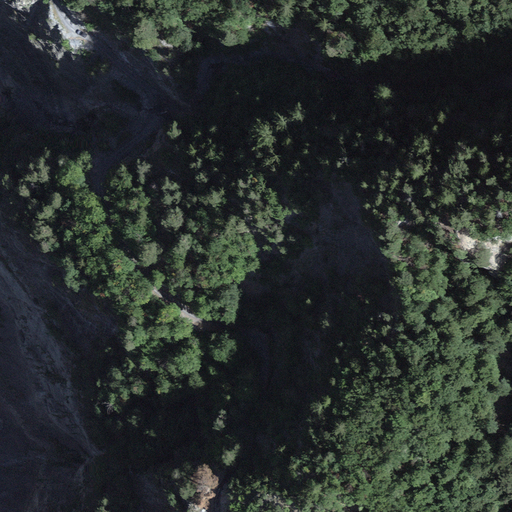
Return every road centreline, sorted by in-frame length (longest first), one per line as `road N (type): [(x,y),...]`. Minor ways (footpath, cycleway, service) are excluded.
road 1 (unclassified): [(56,0),(63,21),(97,41),(154,105),(149,124),(107,162),(99,182),(123,246),(149,284),(200,320),(241,331),(263,356),(246,450),(222,481),(215,511)]
road 2 (unclassified): [(0,280),(52,365),(58,398),(78,413),(99,460),(91,511)]
